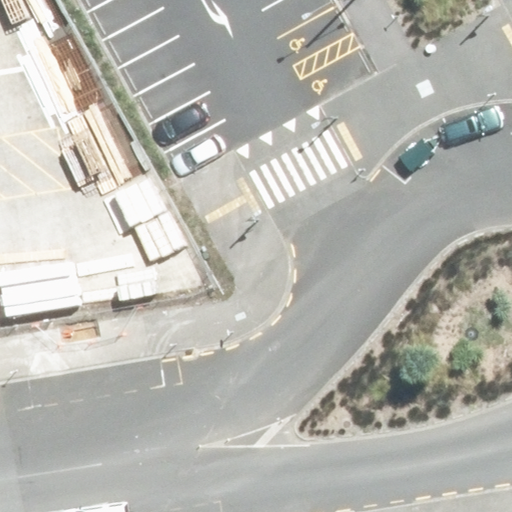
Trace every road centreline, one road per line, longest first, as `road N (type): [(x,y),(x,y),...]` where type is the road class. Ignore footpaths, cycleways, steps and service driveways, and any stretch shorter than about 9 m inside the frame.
road 1 (residential): [(152,454),(274,393),(417,219),(473,183),(511,176)]
road 2 (residential): [(511,447),(383,469),(152,454)]
road 3 (residential): [(152,454),(0,478)]
